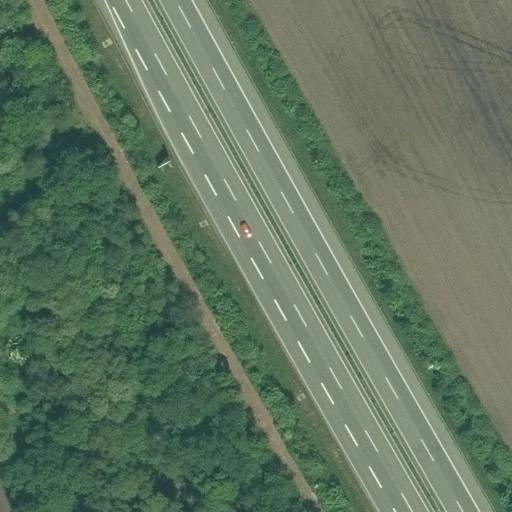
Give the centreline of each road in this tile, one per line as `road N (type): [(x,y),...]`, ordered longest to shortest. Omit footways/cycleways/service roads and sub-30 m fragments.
road 1 (motorway): [(464,511),(174,0)]
road 2 (motorway): [(127,0),(416,511)]
